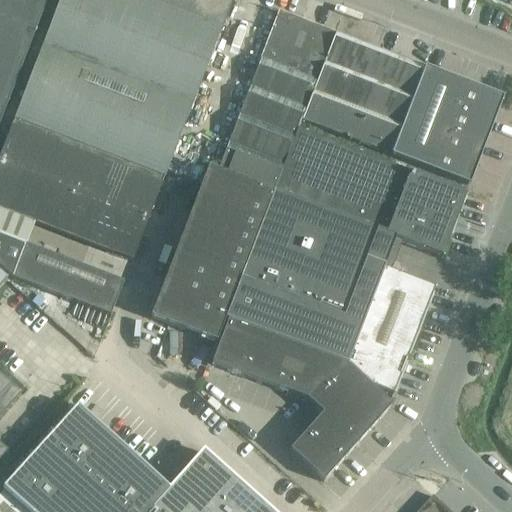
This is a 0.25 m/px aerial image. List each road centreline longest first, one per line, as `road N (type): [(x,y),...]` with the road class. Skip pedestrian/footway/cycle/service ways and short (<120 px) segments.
road 1 (tertiary): [(443,435),(441,406),(511,226)]
road 2 (tertiary): [(511,51),(372,0)]
